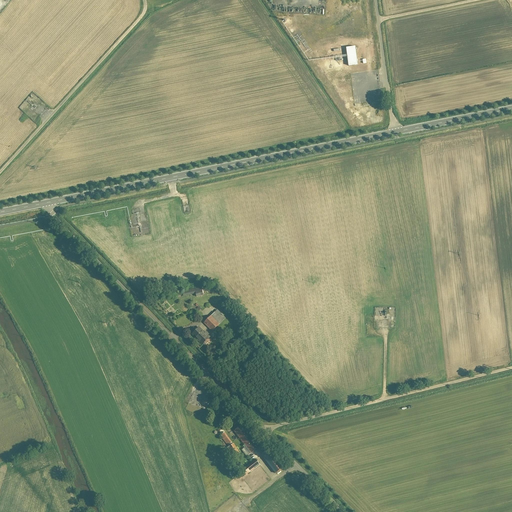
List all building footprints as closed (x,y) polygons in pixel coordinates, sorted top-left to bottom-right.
[(358,46),(347,48),(348,56),(349,65),(360,64),(358,46)] [(202,287),(184,291),(185,296),(197,293),(198,296),(204,295),(202,287)] [(218,309),(212,315),(221,325),(227,319),(218,309)] [(212,315),(205,322),(214,331),(221,325),(212,315)] [(199,324),(192,331),(205,344),(213,336),(208,331),(206,332),(199,324)] [(260,446),(244,425),(236,431),(252,452),(260,446)] [(221,435),(228,445),(233,442),(225,432),(221,435)] [(227,448),(233,458),(241,454),(235,443),(227,448)] [(286,467),(272,449),(265,454),(280,473),(286,467)] [(237,473),(241,479),(262,464),(258,458),(237,473)]
